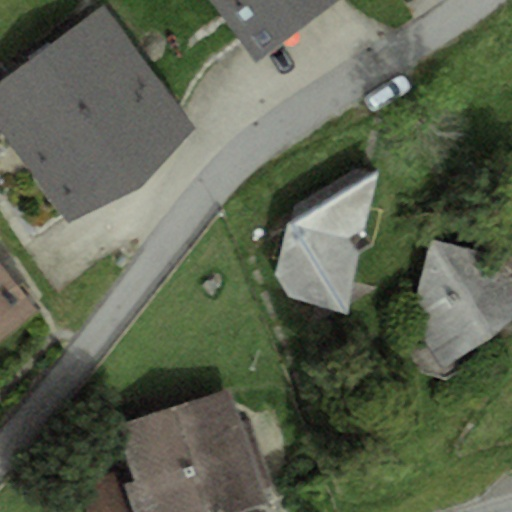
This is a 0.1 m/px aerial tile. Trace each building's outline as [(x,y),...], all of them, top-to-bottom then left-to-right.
[(209,0),(251,59),(335,0),(209,0)] [(104,8),(0,83),(0,128),(70,224),(138,191),(192,131),(104,8)] [(348,315),(376,173),(286,226),(274,281),(293,300),(348,315)] [(511,256),(506,258),(431,240),(408,321),(444,369),(490,341),(511,322),(511,256)] [(0,265),(0,343),(38,313),(0,265)] [(242,511),(266,505),(230,390),(119,425),(129,459),(137,482),(126,486),(134,511),(242,511)] [(137,482),(129,459),(74,477),(85,511),(134,511),(126,486),(137,482)]
